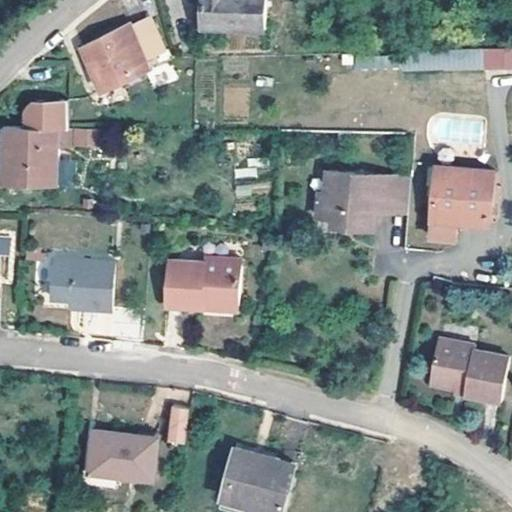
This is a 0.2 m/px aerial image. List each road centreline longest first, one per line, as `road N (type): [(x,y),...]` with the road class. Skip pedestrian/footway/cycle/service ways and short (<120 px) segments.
road 1 (residential): [(511,482),(437,432),(232,377),(0,346)]
road 2 (unknown): [(393,421),(412,313),(427,282)]
